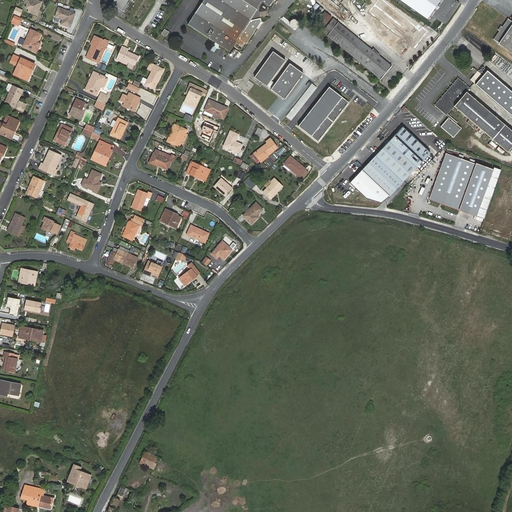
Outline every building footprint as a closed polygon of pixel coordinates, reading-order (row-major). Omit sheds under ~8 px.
[(28,12),(37,15),(41,2),(36,0),(25,0),(24,2),(27,3),(26,8),(29,9),(28,12)] [(114,0),(112,4),(123,12),(130,0),(114,0)] [(203,0),(188,24),(230,51),(257,9),(264,14),(273,0),(203,0)] [(329,0),(326,0),(325,2),(336,11),(339,8),(329,0)] [(400,0),(428,19),(440,0),(400,0)] [(315,3),(310,10),(314,13),(319,6),(315,3)] [(15,7),(12,13),(19,16),(22,10),(15,7)] [(401,57),(422,28),(392,7),(381,23),(390,29),(394,22),(405,30),(400,38),(389,30),(380,42),(401,57)] [(61,24),(70,27),(75,13),(58,8),(55,17),(63,19),(61,24)] [(314,24),(321,30),(332,17),(325,11),(314,24)] [(11,23),(18,26),(22,19),(14,15),(11,23)] [(493,39),(511,52),(511,21),(508,18),(493,39)] [(380,79),(391,66),(333,19),(322,32),(380,79)] [(31,30),(26,40),(21,38),(18,43),(37,52),(40,43),(37,42),(41,34),(31,30)] [(104,40),(96,36),(89,52),(86,57),(99,63),(101,57),(98,56),(102,47),(105,49),(109,41),(105,40),(104,40)] [(128,49),(122,46),(116,59),(127,64),(128,62),(135,65),(139,56),(127,51),(128,49)] [(286,61),(273,51),(254,77),(267,86),(267,85),(271,81),(286,61)] [(32,70),(35,64),(14,55),(10,63),(17,66),(13,74),(27,81),(30,76),(29,75),(31,69),(32,70)] [(501,60),(499,63),(508,68),(510,65),(501,60)] [(150,63),(148,69),(152,71),(145,84),(154,89),(163,70),(150,63)] [(271,89),(285,99),(303,73),(290,63),(275,84),(271,89)] [(475,84),(511,115),(511,91),(487,70),(475,84)] [(481,74),(478,71),(471,80),(474,83),(481,74)] [(95,73),(93,78),(91,78),(85,90),(96,95),(101,85),(105,77),(95,73)] [(470,88),(458,78),(435,106),(446,115),(454,106),(508,152),(511,146),(511,130),(466,92),(470,88)] [(189,87),(191,88),(185,102),(195,107),(201,94),(202,93),(201,92),(202,89),(190,83),(189,87)] [(139,88),(129,84),(127,88),(137,93),(139,88)] [(312,84),(286,117),(291,121),(317,88),(312,84)] [(15,107),(23,90),(13,85),(5,103),(15,107)] [(298,127),(318,143),(349,103),(329,88),(298,127)] [(97,101),(106,105),(111,93),(108,92),(107,95),(101,93),(97,101)] [(127,99),(124,106),(134,111),(140,98),(130,93),(127,99)] [(124,106),(127,99),(122,97),(119,103),(124,106)] [(77,99),(70,114),(81,119),(87,104),(77,99)] [(228,108),(209,100),(205,110),(223,118),(228,108)] [(97,101),(95,106),(104,110),(106,105),(97,101)] [(23,111),(26,104),(19,102),(17,108),(23,111)] [(0,133),(11,139),(19,121),(7,116),(3,124),(0,122),(0,133)] [(462,128),(448,117),(440,127),(453,138),(462,128)] [(110,126),(114,127),(110,134),(120,139),(128,123),(118,118),(117,121),(113,120),(110,126)] [(85,128),(93,132),(95,128),(87,124),(85,128)] [(181,143),(183,144),(187,135),(185,134),(187,130),(175,124),(172,131),(174,132),(169,142),(179,147),(181,143)] [(64,125),(56,141),(65,145),(72,129),(64,125)] [(259,137),(262,130),(258,127),(254,134),(259,137)] [(404,181),(430,153),(402,127),(376,155),(404,181)] [(82,133),(91,137),(93,132),(85,128),(84,128),(82,133)] [(235,142),(238,135),(231,131),(224,146),(238,152),(242,145),(235,142)] [(266,142),(267,143),(254,153),(260,161),(277,148),(270,138),(266,142)] [(103,164),(107,157),(108,157),(112,150),(109,149),(111,146),(100,141),(98,145),(101,146),(94,160),(103,164)] [(280,157),(286,150),(282,146),(276,152),(280,157)] [(158,165),(167,169),(171,161),(174,162),(176,157),(171,155),(170,157),(169,160),(162,157),(164,154),(164,153),(155,149),(149,162),(158,166),(158,165)] [(61,156),(50,151),(43,164),(41,163),(39,168),(55,175),(57,170),(55,169),(61,156)] [(484,195),(491,197),(500,170),(494,167),(493,169),(476,163),(475,164),(446,153),(429,199),(477,216),(484,195)] [(404,181),(376,155),(362,170),(390,196),(404,181)] [(290,156),(284,164),(300,176),(306,169),(290,156)] [(196,175),(205,179),(210,170),(191,162),(187,172),(196,177),(196,175)] [(309,172),(306,169),(300,176),(303,179),(309,172)] [(92,170),(88,180),(85,179),(82,185),(97,192),(100,186),(97,184),(101,175),(92,170)] [(37,197),(44,181),(34,176),(26,192),(37,197)] [(245,182),(251,189),(256,184),(249,177),(245,182)] [(214,186),(225,196),(232,188),(221,178),(214,186)] [(267,187),(263,192),(270,199),(282,187),(274,178),(270,182),(269,181),(265,185),(267,187)] [(147,194),(138,190),(132,207),(141,211),(144,203),(146,197),(150,198),(152,193),(148,192),(147,194)] [(82,206),(77,217),(86,221),(93,204),(71,194),(68,199),(82,206)] [(256,203),(243,215),(251,224),(258,217),(256,215),(262,209),(256,203)] [(66,212),(59,208),(56,214),(63,217),(66,212)] [(177,215),(177,214),(166,209),(160,221),(176,228),(181,217),(177,215)] [(25,217),(16,213),(7,231),(17,235),(25,217)] [(45,222),(44,224),(43,224),(42,228),(46,230),(47,229),(54,232),(54,230),(58,232),(61,226),(53,223),(53,221),(45,217),(43,221),(45,222)] [(132,222),(129,221),(123,236),(132,240),(136,233),(139,225),(141,226),(143,223),(141,222),(135,219),(133,218),(132,222)] [(65,232),(70,220),(66,219),(61,230),(65,232)] [(205,242),(209,233),(191,225),(187,234),(205,242)] [(70,244),(83,250),(87,240),(74,234),(74,233),(71,231),(67,241),(70,242),(70,244)] [(222,241),(212,254),(217,258),(219,255),(224,259),(232,250),(222,241)] [(108,261),(112,263),(114,259),(134,268),(138,258),(119,249),(116,254),(112,252),(108,261)] [(183,254),(179,252),(176,258),(178,259),(180,259),(184,260),(185,256),(183,255),(183,254)] [(162,267),(148,261),(143,272),(150,275),(151,273),(158,276),(162,267)] [(197,276),(196,275),(199,273),(192,263),(188,265),(191,269),(179,278),(184,286),(197,276)] [(21,269),(20,272),(23,272),(21,281),(29,282),(29,284),(35,285),(37,272),(21,269)] [(20,299),(8,297),(6,307),(10,307),(9,314),(17,315),(20,299)] [(24,309),(40,312),(42,303),(26,299),(24,309)] [(0,334),(12,336),(15,325),(2,323),(0,334)] [(41,342),(43,331),(21,326),(19,336),(29,338),(29,339),(41,342)] [(17,359),(13,358),(14,354),(5,352),(4,357),(6,357),(3,370),(15,372),(17,359)] [(18,395),(20,384),(1,380),(0,385),(0,393),(7,395),(8,393),(18,395)] [(159,457),(144,451),(139,462),(154,469),(159,457)] [(78,470),(79,467),(75,465),(69,481),(74,483),(75,481),(85,485),(89,475),(78,470)] [(42,489),(34,488),(25,485),(22,499),(27,500),(26,504),(40,507),(50,509),(52,499),(42,496),(43,490),(42,489)] [(116,507),(119,499),(113,496),(109,504),(116,507)]
